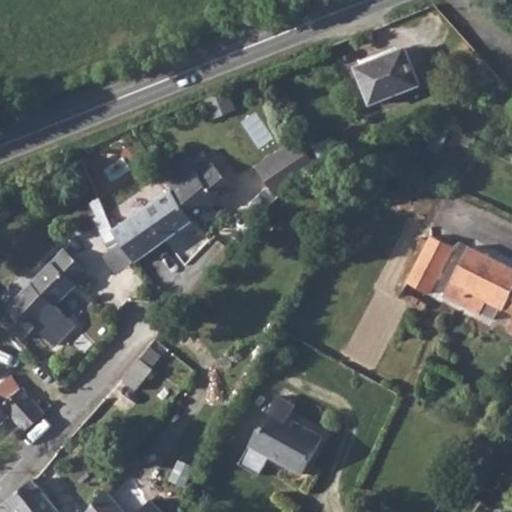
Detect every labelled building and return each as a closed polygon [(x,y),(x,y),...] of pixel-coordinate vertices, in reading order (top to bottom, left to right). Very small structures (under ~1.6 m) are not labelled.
[(358,66),(372,103),(419,85),(406,49),(358,66)] [(426,148),(439,155),(449,133),(436,127),(426,148)] [(309,172),(318,168),(299,139),(282,151),(290,163),(266,179),(279,199),(284,193),(309,172)] [(174,189),(195,219),(216,199),(220,204),(237,190),(202,150),(193,158),(187,159),(164,175),(174,189)] [(258,167),(266,179),(290,163),(282,151),(258,167)] [(136,262),(195,219),(174,189),(120,226),(114,231),(136,262)] [(454,247),(431,234),(407,280),(431,293),(454,247)] [(511,330),(511,265),(473,245),(446,296),(493,320),(500,308),(511,313),(511,318),(507,328),(511,330)] [(0,315),(0,316),(23,341),(37,326),(57,346),(77,326),(56,307),(88,274),(91,271),(66,246),(64,249),(0,315)] [(413,294),(410,302),(410,303),(419,307),(420,310),(423,310),(424,309),(427,307),(428,305),(428,302),(413,294)] [(154,369),(141,357),(123,378),(136,389),(154,369)] [(44,415),(46,413),(11,375),(0,384),(0,424),(10,416),(25,432),(44,415)] [(271,457),(304,475),(325,437),(290,417),(296,405),(278,396),(251,445),(271,457)] [(465,472),(478,479),(495,449),(480,439),(466,461),(470,464),(465,472)] [(271,457),(251,445),(241,464),(261,476),(271,457)] [(76,511),(69,503),(60,510),(45,493),(51,488),(39,474),(6,501),(15,511),(76,511)] [(166,511),(151,499),(139,511),(125,511),(105,487),(97,498),(85,511),(166,511)]
